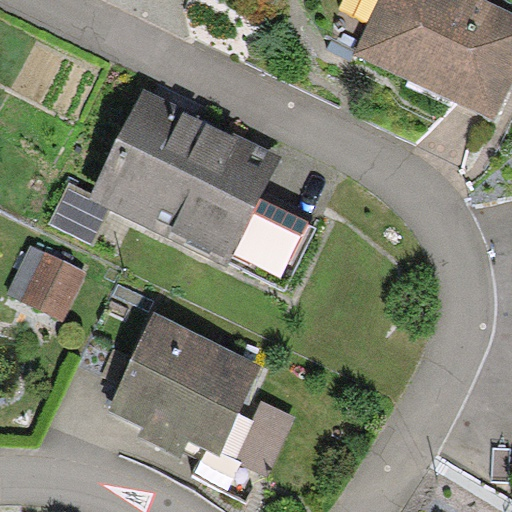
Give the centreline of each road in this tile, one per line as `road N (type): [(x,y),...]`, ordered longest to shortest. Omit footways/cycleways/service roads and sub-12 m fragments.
road 1 (residential): [(362,511),(402,458),(460,337),(464,277),(447,230),(427,200),(356,145),(51,0)]
road 2 (residential): [(0,477),(83,487),(147,511)]
